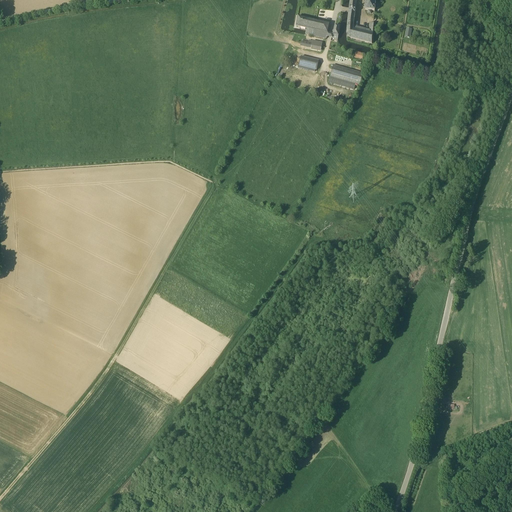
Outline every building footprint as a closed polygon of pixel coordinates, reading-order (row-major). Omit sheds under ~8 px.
[(371,11),(375,12),(375,0),(365,0),(365,11),(368,11),(371,11)] [(355,10),(355,9),(350,8),(349,10),(349,12),(347,37),(372,44),(374,24),(371,23),(370,23),(369,33),(353,29),(354,19),(355,13),(355,10)] [(327,38),(328,34),(330,24),(316,21),(298,17),(296,26),(313,30),(312,36),(327,39),(327,38)] [(311,50),(320,51),(322,43),(313,41),(312,43),(300,41),(299,47),(311,49),(311,50)] [(356,52),(354,58),(362,60),(364,54),(356,52)] [(299,66),(312,69),(316,70),(318,61),(301,57),(299,66)] [(363,74),(343,68),(334,65),(329,83),(353,90),(355,84),(360,86),(363,74)]
